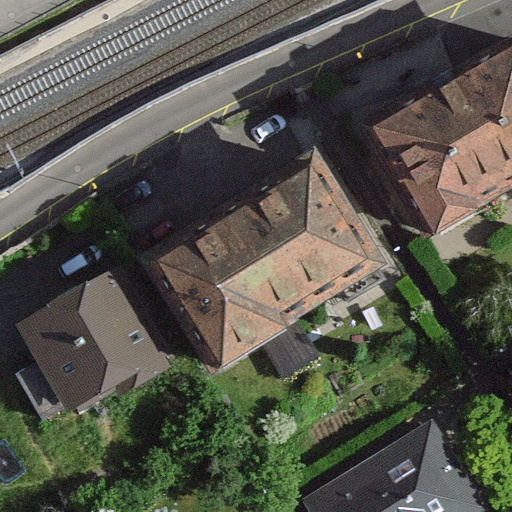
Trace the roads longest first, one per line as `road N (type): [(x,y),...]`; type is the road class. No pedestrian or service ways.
road 1 (motorway): [(496,0),(248,511)]
road 2 (residential): [(449,0),(164,121),(0,236)]
